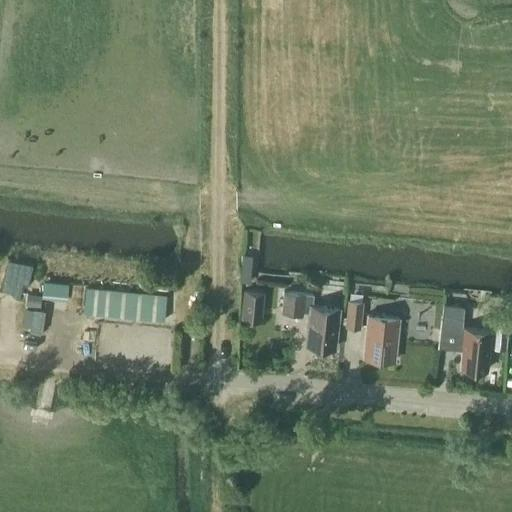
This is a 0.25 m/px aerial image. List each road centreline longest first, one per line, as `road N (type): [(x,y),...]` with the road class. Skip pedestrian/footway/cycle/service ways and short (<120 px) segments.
road 1 (track): [(218,0),(219,367)]
road 2 (unclassified): [(511,406),(219,380)]
road 3 (track): [(219,380),(0,358)]
